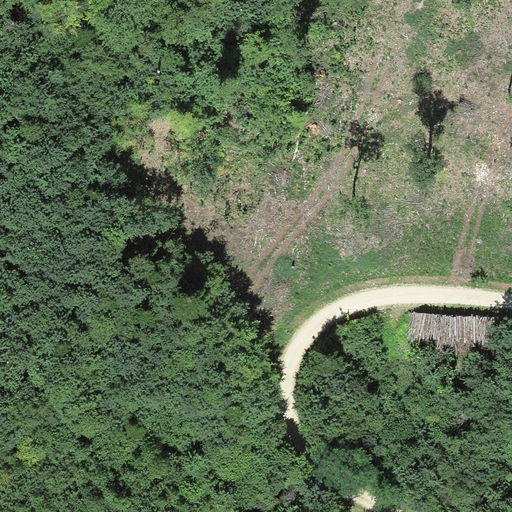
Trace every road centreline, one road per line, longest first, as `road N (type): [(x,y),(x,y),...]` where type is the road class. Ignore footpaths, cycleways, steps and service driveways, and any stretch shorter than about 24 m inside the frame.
road 1 (track): [(386,511),(328,480),(301,454),(286,384),(302,340),(331,317),(405,297),(511,302)]
road 2 (track): [(215,511),(90,336),(0,257)]
